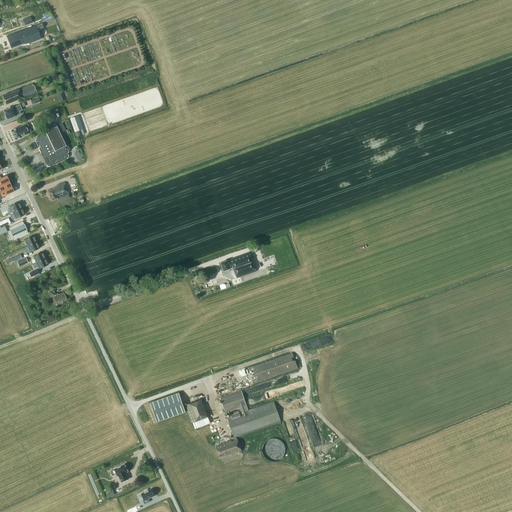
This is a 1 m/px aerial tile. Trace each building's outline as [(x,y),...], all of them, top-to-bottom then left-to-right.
[(30,17),(22,20),(25,25),(32,23),(30,17)] [(36,25),(6,36),(6,37),(7,37),(8,37),(8,36),(10,40),(8,41),(10,46),(11,48),(21,44),(28,41),(29,43),(40,39),(35,26),(36,26),(36,25)] [(3,38),(0,38),(0,55),(8,52),(3,38)] [(36,92),(34,86),(33,86),(32,84),(19,89),(2,96),(6,104),(22,98),(36,92)] [(13,107),(4,110),(6,115),(5,115),(6,116),(5,117),(6,118),(7,118),(7,119),(16,115),(17,115),(15,111),(17,111),(19,110),(19,111),(22,110),(20,104),(13,107)] [(85,134),(78,116),(70,119),(75,132),(81,130),(82,135),(85,134)] [(21,138),(21,137),(31,133),(27,124),(17,129),(17,128),(11,131),(15,140),(21,138)] [(66,140),(63,133),(63,132),(65,131),(62,124),(57,127),(57,126),(45,132),(41,134),(37,136),(36,139),(41,149),(41,150),(42,152),(40,153),(47,166),(49,167),(65,159),(68,158),(68,155),(67,153),(68,152),(68,151),(70,150),(65,141),(66,140)] [(0,177),(0,185),(9,181),(7,175),(0,178),(0,177)] [(9,181),(0,185),(0,191),(12,186),(9,181)] [(70,198),(68,194),(64,183),(58,185),(58,186),(53,188),(53,189),(48,191),(51,201),(57,198),(59,202),(70,198)] [(12,186),(0,191),(0,192),(2,197),(14,192),(12,186)] [(19,202),(10,206),(13,212),(22,208),(19,202)] [(22,208),(13,212),(15,219),(25,214),(22,208)] [(0,222),(0,227),(10,223),(8,218),(0,222)] [(23,221),(9,227),(12,235),(15,234),(16,238),(28,233),(26,228),(25,229),(24,226),(23,221)] [(33,235),(24,240),(27,246),(37,242),(33,235)] [(37,242),(27,246),(30,253),(40,248),(37,242)] [(42,252),(33,256),(36,263),(45,258),(42,252)] [(22,258),(20,254),(12,258),(11,259),(10,259),(9,260),(6,261),(8,265),(11,264),(12,263),(13,263),(14,262),(22,258)] [(223,262),(218,264),(220,273),(226,271),(229,281),(249,275),(243,256),(228,261),(223,263),(223,262)] [(26,258),(17,262),(19,267),(28,262),(26,258)] [(45,258),(36,263),(39,269),(48,265),(45,258)] [(53,291),(49,293),(51,296),(52,296),(53,297),(53,298),(56,304),(57,305),(56,306),(62,303),(62,301),(63,301),(65,300),(64,297),(64,298),(62,293),(58,295),(57,293),(54,295),(53,291)] [(326,344),(337,340),(334,333),(323,337),(326,344)] [(247,367),(253,383),(298,369),(293,353),(247,367)] [(231,416),(227,418),(234,438),(281,421),(274,402),(248,410),(242,391),(220,398),(225,412),(238,407),(239,410),(230,413),(231,416)] [(157,421),(185,412),(179,393),(151,402),(157,421)] [(201,399),(186,405),(192,423),(193,422),(196,428),(210,423),(201,399)] [(226,456),(242,451),(238,438),(222,444),(222,445),(216,447),(219,458),(225,456),(226,456)] [(275,439),(269,439),(267,443),(268,449),(266,449),(265,452),(266,452),(265,454),(266,457),(272,460),(280,459),(284,451),(283,445),(282,444),(282,443),(279,442),(279,440),(275,439)] [(125,464),(110,471),(112,476),(116,474),(118,476),(119,476),(122,482),(128,479),(126,474),(125,474),(125,473),(128,471),(125,464)] [(93,477),(83,481),(88,494),(92,493),(92,492),(98,489),(93,477)] [(145,492),(141,493),(144,500),(143,501),(144,504),(150,502),(148,499),(155,496),(152,489),(148,491),(147,490),(145,491),(145,492)]
